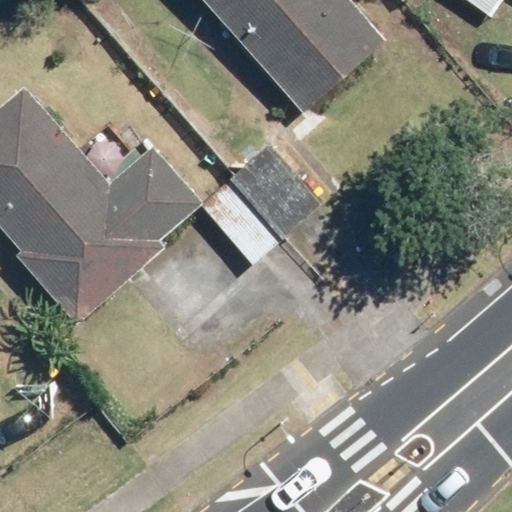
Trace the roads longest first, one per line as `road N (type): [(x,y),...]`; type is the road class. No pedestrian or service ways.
road 1 (secondary): [(265,511),(511,305)]
road 2 (secondary): [(511,429),(422,511)]
